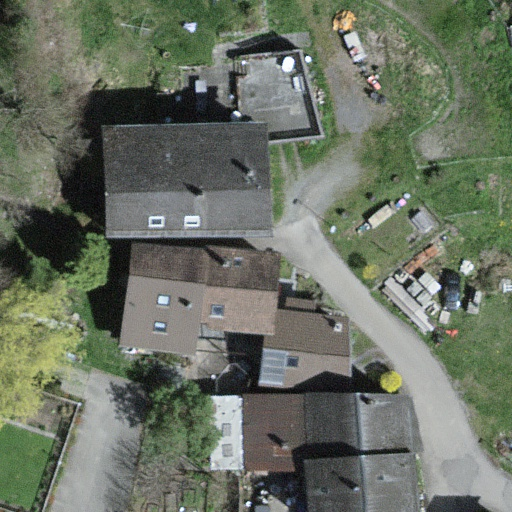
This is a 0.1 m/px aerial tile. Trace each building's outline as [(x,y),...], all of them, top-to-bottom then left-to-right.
[(262,233),(260,128),(102,131),(105,236),(262,233)] [(261,264),(133,250),(123,334),(182,341),(185,310),(255,318),(261,264)] [(339,325),(273,316),(266,370),(332,379),(339,325)] [(414,392),(212,401),(215,468),(308,464),(417,459),(414,392)] [(309,488),(310,511),(417,511),(418,503),(417,459),(308,464),(309,488)]
